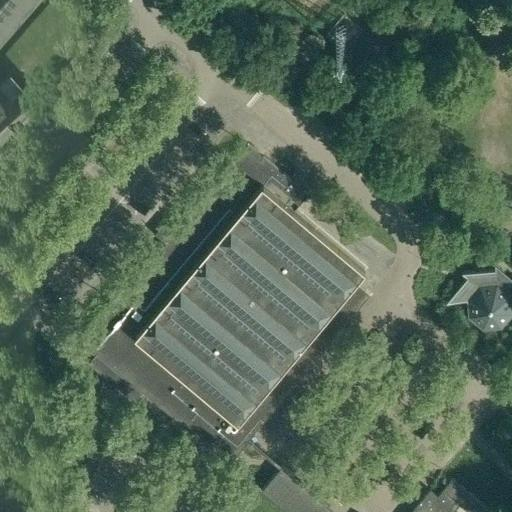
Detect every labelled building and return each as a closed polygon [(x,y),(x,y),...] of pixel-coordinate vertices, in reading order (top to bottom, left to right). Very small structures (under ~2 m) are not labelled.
[(0,0),(0,112),(3,109),(0,105),(0,44),(39,0),(0,0)] [(11,78),(0,87),(0,89),(11,103),(23,92),(11,78)] [(3,129),(0,133),(0,146),(10,135),(3,129)] [(120,291),(80,338),(97,352),(88,362),(90,364),(91,362),(135,398),(133,400),(134,402),(151,382),(158,388),(150,397),(221,456),(240,433),(244,437),(259,420),(261,422),(276,405),(273,403),(286,388),(288,390),(319,353),(317,351),(336,328),(338,330),(370,293),(354,280),(364,268),(295,210),(308,194),(283,172),(282,173),(248,144),(228,167),(231,169),(218,184),(216,182),(203,197),(206,199),(181,229),(168,218),(155,232),(169,243),(143,273),(141,272),(129,286),(131,288),(125,296),(120,291)] [(465,279),(446,301),(467,301),(469,316),(483,328),(501,326),(511,313),(511,301),(511,295),(511,294),(511,282),(496,269),(462,271),(467,276),(465,279)] [(337,511),(281,464),(261,489),(288,511),(337,511)] [(427,491),(408,511),(445,511),(455,501),(469,511),(481,511),(486,506),(451,478),(434,498),(427,491)]
